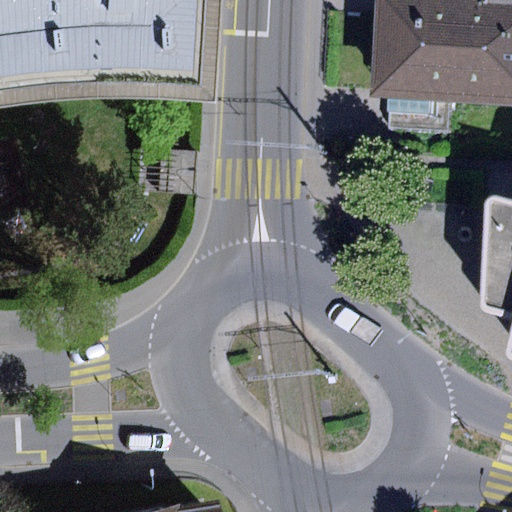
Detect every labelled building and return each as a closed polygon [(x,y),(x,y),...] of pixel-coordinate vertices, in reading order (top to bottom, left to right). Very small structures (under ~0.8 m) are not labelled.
[(0,0),(0,97),(70,90),(190,94),(196,0),(0,0)] [(511,0),(374,0),(366,102),(511,114),(511,0)] [(193,194),(197,155),(154,151),(150,190),(193,194)] [(511,203),(493,198),(487,199),(484,203),(480,306),(485,309),(511,319),(511,323),(504,351),(505,355),(509,358),(511,358),(511,203)] [(197,511),(195,497),(116,511),(197,511)]
